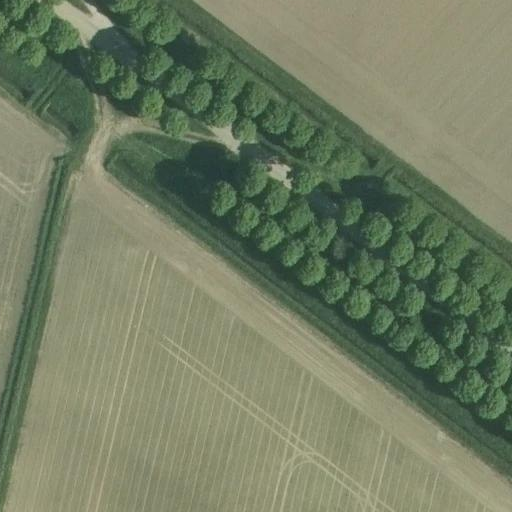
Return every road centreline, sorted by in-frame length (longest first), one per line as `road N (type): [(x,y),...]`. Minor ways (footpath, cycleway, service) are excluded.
road 1 (track): [(511,429),(0,39)]
road 2 (track): [(511,487),(81,159)]
road 3 (unclassified): [(114,49),(511,348)]
road 4 (track): [(0,492),(70,185),(99,126),(71,16)]
road 5 (track): [(99,121),(285,151),(357,185),(374,180),(391,158)]
